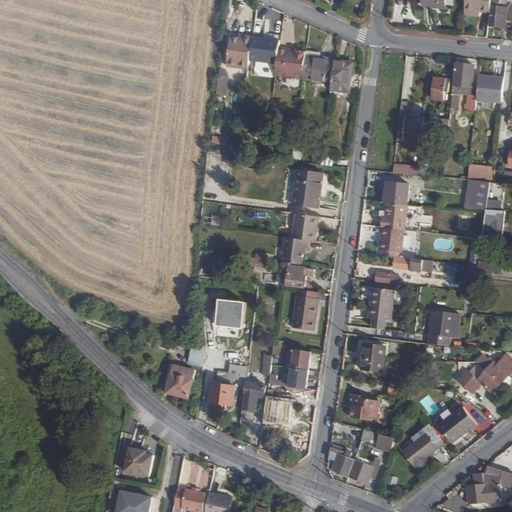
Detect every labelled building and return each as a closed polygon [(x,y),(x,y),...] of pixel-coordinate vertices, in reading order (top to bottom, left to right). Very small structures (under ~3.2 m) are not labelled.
[(490,0),(466,0),(465,10),(489,13),(490,6),(490,0)] [(511,5),(500,4),(500,0),(490,0),(490,6),(492,6),(490,26),(500,27),(500,31),(505,32),(506,19),(511,20),(511,5)] [(251,59),(254,36),(245,34),(244,37),(232,35),(228,65),(250,68),(251,59)] [(280,50),(281,39),(254,36),(251,59),(278,63),(280,50)] [(308,53),(308,50),(298,49),(297,52),(280,50),(278,63),(276,73),(294,76),(295,73),(305,74),(308,53)] [(333,81),(336,60),(317,58),(317,54),(308,53),(305,74),(304,77),(333,81)] [(350,91),(354,61),(336,59),(336,60),(333,81),(332,88),(350,91)] [(473,84),(475,64),(457,62),(455,82),(473,84)] [(228,90),(230,75),(227,74),(225,69),(221,68),(218,92),(222,93),(222,90),(228,90)] [(448,90),(449,77),(436,76),(434,98),(443,99),(444,90),(448,90)] [(503,102),(505,77),(496,76),(496,79),(480,76),(478,99),(503,102)] [(425,127),(426,116),(401,114),(398,137),(420,139),(419,145),(422,145),(425,127)] [(438,133),(440,116),(426,114),(426,116),(425,127),(431,127),(430,132),(438,133)] [(214,136),(213,144),(229,145),(229,137),(214,136)] [(273,155),(274,146),(266,145),(265,154),(273,155)] [(334,164),(335,153),(324,152),(322,163),(334,164)] [(416,175),(416,165),(392,164),(392,174),(416,175)] [(468,165),(468,176),(492,177),(492,165),(468,165)] [(321,207),(325,171),(298,167),(293,203),(321,207)] [(486,208),(490,180),(474,179),(470,207),(486,208)] [(408,204),(411,183),(388,180),(386,197),(383,197),(382,201),(388,202),(408,204)] [(501,209),(504,182),(490,180),(486,208),(501,209)] [(405,228),(408,204),(388,202),(387,215),(383,215),(382,225),(405,228)] [(503,239),(507,210),(501,209),(486,208),(482,237),(503,239)] [(248,210),(247,218),(256,220),(258,212),(248,210)] [(317,240),(320,215),(297,211),(293,237),(309,239),(317,240)] [(420,214),(419,221),(432,223),(433,216),(420,214)] [(213,215),(212,225),(221,226),(222,216),(213,215)] [(420,223),(419,230),(430,232),(431,224),(420,223)] [(403,250),(405,228),(382,225),(381,234),(382,234),(381,247),(403,250)] [(309,247),(309,239),(293,237),(287,236),(284,260),(292,262),(303,263),(305,247),(309,247)] [(423,269),(424,258),(397,254),(396,266),(423,269)] [(268,266),(269,258),(250,256),(249,264),(268,266)] [(308,277),(309,265),(292,263),(292,262),(284,260),(281,282),(311,286),(312,277),(308,277)] [(490,278),(491,269),(479,267),(478,277),(490,278)] [(392,281),(393,272),(377,270),(376,279),(392,281)] [(265,283),(276,282),(275,274),(264,275),(265,283)] [(392,320),(396,288),(376,286),(375,301),(371,300),(369,317),(375,318),(374,326),(386,327),(387,319),(392,320)] [(315,330),(320,297),(298,294),(293,326),(315,330)] [(221,327),(248,328),(249,302),(222,301),(221,327)] [(455,335),(459,313),(434,309),(429,341),(449,344),(450,334),(455,335)] [(384,370),(387,345),(363,342),(360,366),(384,370)] [(194,344),(189,362),(204,366),(209,349),(194,344)] [(312,389),(316,352),(296,350),(291,387),(312,389)] [(271,373),(274,354),(267,354),(264,372),(271,373)] [(493,394),(508,376),(511,371),(511,361),(505,355),(498,364),(495,361),(491,365),(479,379),(467,368),(457,380),(473,395),(482,385),(492,394),(493,394)] [(478,361),(487,370),(491,365),(482,357),(478,361)] [(190,392),(194,374),(172,369),(167,386),(190,392)] [(240,385),(242,372),(219,370),(218,382),(214,382),(212,400),(234,403),(236,385),(240,385)] [(413,384),(416,375),(406,374),(405,383),(413,384)] [(511,382),(511,378),(508,376),(493,394),(498,399),(511,382)] [(266,396),(268,384),(247,381),(243,408),(257,410),(259,395),(266,396)] [(290,422),(294,393),(279,391),(277,400),(270,398),(267,419),(290,422)] [(378,415),(380,398),(361,395),(362,392),(352,391),(350,402),(354,403),(352,414),(365,416),(366,413),(378,415)] [(439,427),(452,444),(477,425),(463,407),(452,415),(448,410),(441,416),(439,427)] [(424,455),(436,446),(438,435),(429,424),(423,429),(427,434),(403,453),(417,472),(430,461),(424,455)] [(361,441),(374,442),(375,432),(361,431),(361,441)] [(373,448),(388,453),(393,440),(377,434),(373,448)] [(437,446),(439,448),(445,444),(438,435),(436,446),(437,446)] [(377,477),(384,458),(377,455),(373,464),(350,456),(352,450),(348,448),(347,451),(332,446),(331,450),(330,455),(337,458),(332,468),(369,483),(372,476),(377,477)] [(150,477),(155,455),(147,454),(148,451),(131,447),(126,471),(150,477)] [(511,483),(511,474),(488,466),(486,475),(511,483)] [(395,485),(398,475),(390,472),(387,482),(395,485)] [(475,485),(467,485),(469,504),(502,501),(501,483),(484,484),(483,474),(474,474),(475,485)] [(205,511),(208,493),(188,488),(184,506),(205,511)] [(207,511),(231,511),(235,496),(211,490),(206,511),(207,511)] [(155,511),(158,496),(123,491),(119,511),(155,511)]
